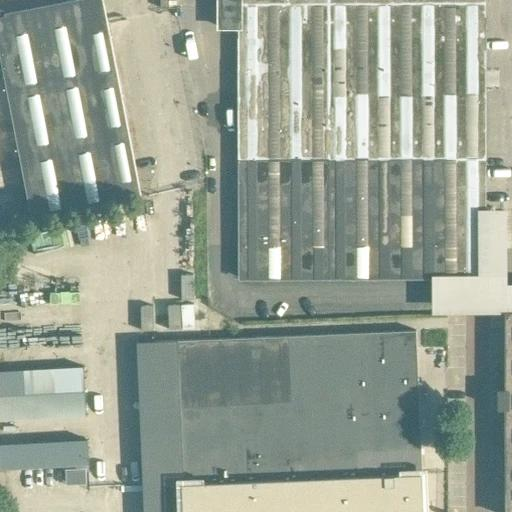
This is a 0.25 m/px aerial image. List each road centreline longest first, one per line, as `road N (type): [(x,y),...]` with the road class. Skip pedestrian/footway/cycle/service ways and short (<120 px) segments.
road 1 (unknown): [(215,0),(229,257),(240,288),(500,296),(511,265)]
road 2 (unknown): [(139,0),(151,181),(119,296),(109,378),(89,438),(70,455),(23,471)]
